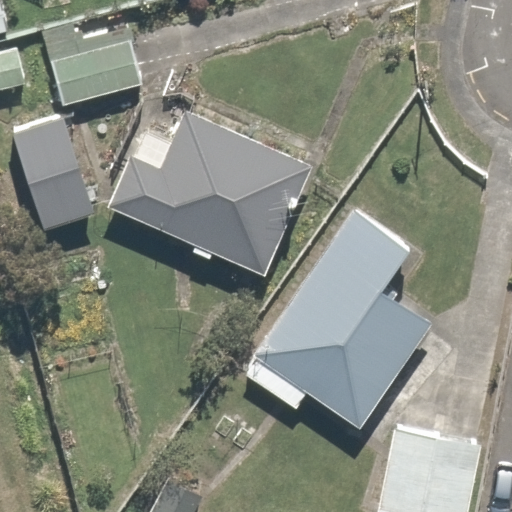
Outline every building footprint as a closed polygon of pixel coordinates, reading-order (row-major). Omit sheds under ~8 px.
[(44,39),(57,94),(135,75),(122,20),(44,39)] [(0,32),(0,77),(21,73),(12,30),(0,32)] [(265,271),(311,161),(185,100),(164,161),(122,147),(106,197),(265,271)] [(60,102),(3,121),(34,214),(91,195),(60,102)] [(414,241),(354,201),(250,350),(359,428),(435,317),(382,277),(414,241)] [(468,511),(483,422),(378,405),(361,511),(468,511)] [(185,511),(201,489),(172,470),(143,511),(185,511)] [(130,511),(131,507),(74,499),(71,511),(130,511)]
